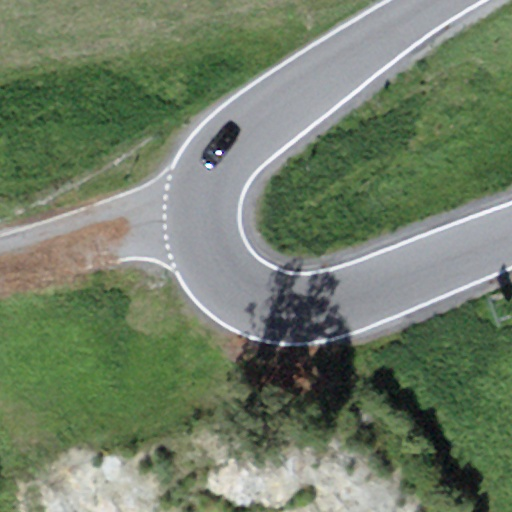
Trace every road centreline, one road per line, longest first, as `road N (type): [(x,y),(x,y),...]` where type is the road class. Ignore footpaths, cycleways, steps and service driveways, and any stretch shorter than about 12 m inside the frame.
road 1 (tertiary): [(187,210),(197,245),(217,273),(255,297),(305,303),(369,296),(511,237)]
road 2 (tertiary): [(221,132),(423,0)]
road 3 (residential): [(0,259),(187,210)]
